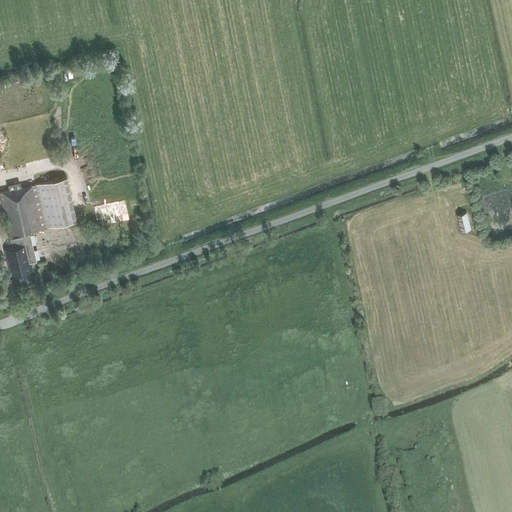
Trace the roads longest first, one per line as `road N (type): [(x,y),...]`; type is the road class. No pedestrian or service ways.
road 1 (unclassified): [(0,322),(511,135)]
road 2 (unknown): [(0,173),(68,157),(84,207)]
